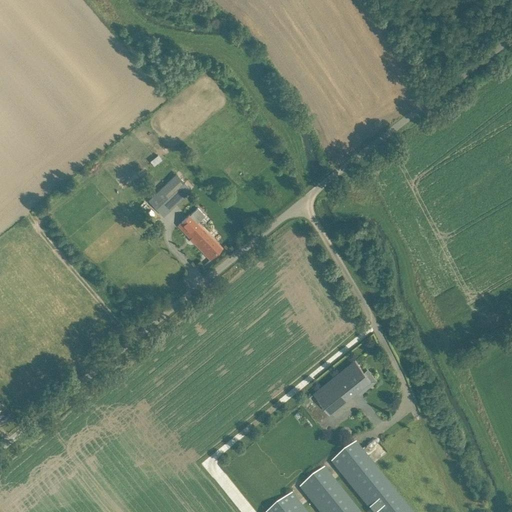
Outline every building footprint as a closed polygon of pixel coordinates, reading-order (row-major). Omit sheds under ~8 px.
[(176,173),(149,199),(154,205),(166,194),(174,202),(190,187),(176,173)] [(178,225),(210,259),(222,247),(190,213),(178,225)] [(368,369),(365,371),(355,360),(314,393),(330,412),(364,385),(366,388),(376,380),(368,369)] [(0,401),(0,424),(0,425),(13,415),(2,401),(0,401)] [(410,511),(356,443),(332,463),(371,511),(410,511)] [(358,511),(324,469),(300,488),(319,511),(358,511)] [(306,511),(292,494),(270,511),(306,511)]
